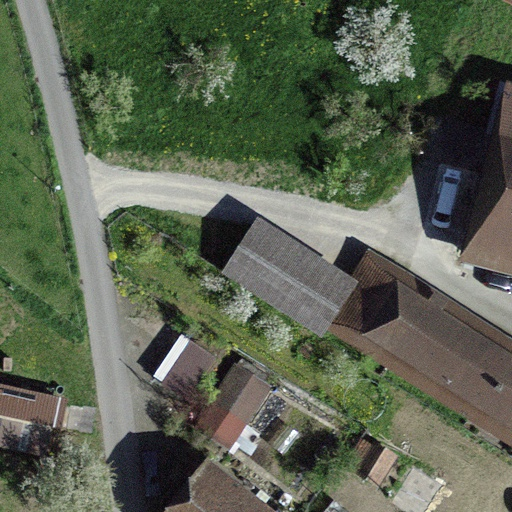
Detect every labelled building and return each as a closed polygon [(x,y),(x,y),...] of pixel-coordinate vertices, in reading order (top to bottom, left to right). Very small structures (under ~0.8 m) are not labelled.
[(511,95),(499,92),(460,244),(511,257),(511,95)] [(226,274),(319,335),(335,311),(242,251),(226,274)] [(511,434),(511,355),(472,330),(476,324),(404,278),(360,346),(432,392),(436,386),(511,434)] [(252,413),(268,387),(236,367),(220,392),(252,413)] [(5,382),(7,489),(69,488),(66,380),(5,382)] [(273,511),(274,511),(287,491),(205,442),(192,464),(273,511)] [(246,511),(198,474),(168,511),(246,511)]
